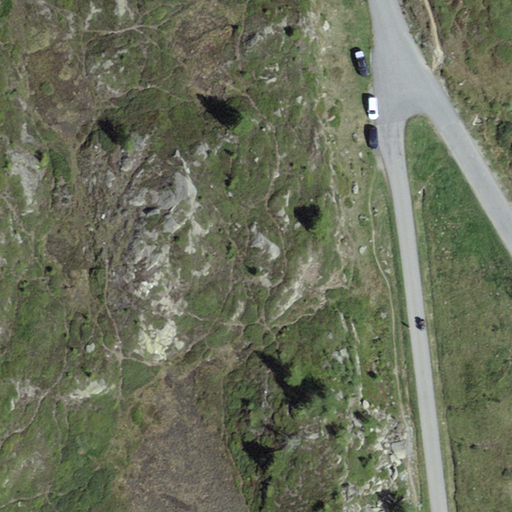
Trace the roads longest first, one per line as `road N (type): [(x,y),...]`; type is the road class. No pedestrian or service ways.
road 1 (residential): [(404,68),(399,165),(442,511)]
road 2 (residential): [(404,68),(463,144),(511,229)]
